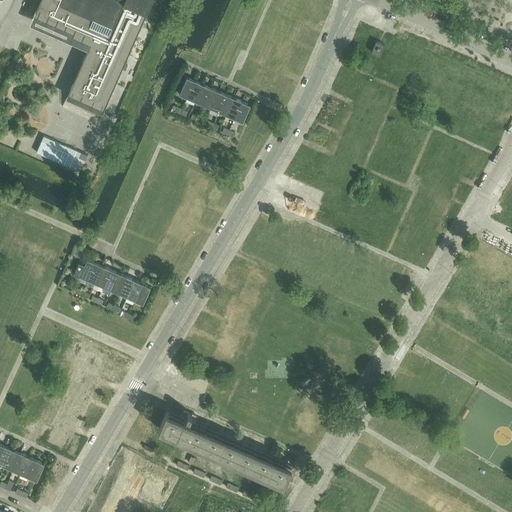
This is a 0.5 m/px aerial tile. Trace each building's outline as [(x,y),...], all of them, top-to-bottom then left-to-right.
[(40,0),(34,15),(32,18),(70,34),(71,35),(70,36),(79,40),(80,39),(90,43),(88,49),(66,97),(102,113),(103,112),(147,12),(151,0),(40,0)] [(380,55),(385,44),(382,43),(379,42),(376,41),(372,52),(380,55)] [(179,94),(187,97),(195,80),(187,77),(179,94)] [(195,80),(187,97),(186,101),(194,105),(195,101),(203,84),(195,80)] [(211,87),(203,84),(195,101),(203,104),(211,87)] [(219,91),(211,87),(203,104),(211,108),(219,91)] [(217,116),(219,111),(226,94),(219,91),(211,108),(209,112),(217,116)] [(234,98),(226,94),(219,111),(227,115),(234,98)] [(242,101),(234,98),(227,115),(235,118),(242,101)] [(250,105),(242,101),(235,118),(243,122),(250,105)] [(45,133),(38,149),(82,168),(89,151),(45,133)] [(74,273),(87,279),(95,262),(87,259),(84,264),(79,262),(74,273)] [(103,266),(95,262),(87,279),(95,283),(103,266)] [(111,269),(103,266),(95,283),(103,286),(111,269)] [(119,273),(111,269),(103,286),(111,290),(119,273)] [(127,276),(119,273),(111,290),(119,293),(127,276)] [(135,280),(127,276),(119,293),(127,296),(135,280)] [(142,283),(135,280),(127,296),(135,300),(142,283)] [(151,287),(142,283),(135,300),(143,304),(151,287)] [(184,410),(182,414),(181,417),(166,411),(159,428),(187,440),(284,483),(291,466),(194,423),(195,421),(196,421),(196,420),(195,420),(197,416),(198,416),(184,410)] [(13,449),(5,446),(0,456),(0,463),(5,466),(13,449)] [(21,452),(13,449),(5,466),(13,470),(21,452)] [(28,456),(21,452),(13,470),(21,473),(28,456)] [(36,459),(28,456),(21,473),(29,476),(36,459)] [(44,463),(36,459),(29,476),(37,480),(44,463)]
